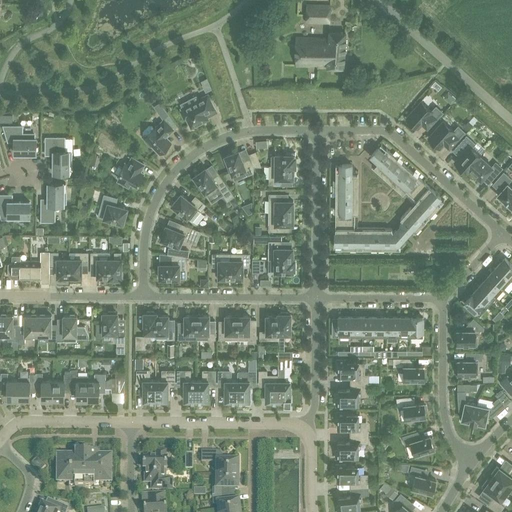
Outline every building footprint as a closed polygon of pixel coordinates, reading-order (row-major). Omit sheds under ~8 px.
[(330,2),(306,1),(306,23),(329,23),(330,2)] [(344,67),(345,31),(329,31),(329,37),(296,36),(296,64),(327,65),(327,66),(344,67)] [(200,80),(202,84),(201,85),(205,92),(211,89),(206,77),(200,80)] [(448,92),(443,97),(450,103),(455,98),(448,92)] [(186,117),(191,127),(208,119),(205,114),(209,112),(206,106),(212,103),(208,94),(198,99),(196,95),(187,100),(189,104),(181,108),(182,109),(180,110),(184,118),(186,117)] [(406,117),(417,128),(421,123),(427,128),(442,112),(435,106),(431,111),(421,101),(406,117)] [(165,105),(160,107),(163,116),(169,114),(165,105)] [(143,133),(146,136),(144,137),(146,139),(145,141),(150,146),(151,145),(160,153),(171,142),(166,136),(173,129),(164,119),(156,127),(156,126),(155,127),(152,125),(149,125),(143,130),(143,133)] [(428,137),(439,147),(444,143),(449,148),(464,131),(458,126),(454,131),(443,121),(428,137)] [(22,126),(4,126),(8,140),(14,140),(14,152),(36,152),(36,137),(34,137),(34,133),(22,133),(22,126)] [(454,161),(465,171),(480,155),(471,147),(475,143),(466,135),(453,150),(459,156),(454,161)] [(46,137),(46,153),(54,153),(54,172),(71,172),(71,152),(68,152),(68,150),(64,150),(64,137),(46,137)] [(379,146),(370,155),(372,157),(379,164),(377,166),(383,172),(397,158),(386,148),(384,151),(379,146)] [(251,159),(250,159),(243,162),(238,150),(225,155),(226,158),(224,158),(227,165),(228,165),(232,174),(240,171),(242,177),(253,175),(253,166),(251,159)] [(255,151),(249,154),(250,159),(251,159),(253,166),(261,166),(255,151)] [(96,156),(96,153),(92,152),(89,164),(97,166),(99,156),(96,156)] [(269,166),(295,166),(295,152),(286,152),(286,154),(275,154),(275,156),(271,156),(271,166),(269,166)] [(480,155),(465,171),(466,171),(468,168),(481,179),(482,178),(484,179),(487,176),(491,180),(502,168),(495,162),(492,166),(480,155)] [(118,178),(128,184),(130,181),(137,185),(143,173),(140,171),(144,164),(132,157),(128,164),(125,163),(118,174),(120,175),(118,178)] [(397,158),(383,172),(390,178),(393,176),(396,179),(402,173),(408,167),(397,158)] [(336,170),(335,185),(356,185),(356,176),(352,176),(352,164),(339,164),(339,170),(336,170)] [(295,166),(269,166),(269,185),(282,185),(282,178),(293,178),(293,167),(295,167),(295,166)] [(213,178),(205,167),(193,176),(195,178),(193,179),(198,185),(199,184),(208,197),(220,189),(227,200),(234,196),(218,174),(213,178)] [(402,173),(396,179),(400,182),(397,185),(404,191),(405,190),(418,177),(408,167),(402,173)] [(503,171),(494,182),(502,189),(497,194),(511,207),(511,187),(507,183),(511,178),(503,171)] [(418,177),(405,190),(409,194),(407,196),(412,201),(413,201),(412,201),(414,199),(416,201),(430,187),(418,177)] [(49,199),(42,199),(42,220),(54,220),(54,204),(63,204),(63,202),(65,202),(65,182),(49,182),(49,199)] [(335,185),(335,199),(344,199),(352,199),(352,194),(355,194),(356,185),(335,185)] [(430,187),(416,201),(419,203),(417,205),(426,213),(429,216),(440,204),(437,202),(441,197),(430,187)] [(191,201),(181,193),(172,204),(174,206),(172,207),(178,212),(179,211),(187,217),(196,206),(201,210),(205,204),(195,196),(191,201)] [(269,193),(269,212),(293,212),(293,200),(277,200),(277,194),(269,193)] [(0,194),(0,212),(2,218),(30,218),(30,201),(11,201),(11,194),(0,194)] [(121,222),(123,223),(127,208),(115,204),(117,198),(104,194),(98,216),(113,220),(113,222),(120,224),(121,222)] [(229,201),(234,207),(239,203),(235,197),(229,201)] [(335,213),(354,213),(355,213),(355,203),(352,203),(352,199),(344,199),(335,199),(335,213)] [(252,201),(242,205),(248,214),(252,212),(252,201)] [(411,206),(400,218),(402,220),(403,221),(412,229),(415,232),(426,220),(423,217),(426,213),(417,205),(414,209),(411,206)] [(204,211),(211,217),(215,213),(208,207),(204,211)] [(293,212),(269,212),(269,230),(288,231),(288,224),(293,224),(293,212)] [(335,213),(335,228),(354,228),(354,225),(357,225),(357,226),(358,226),(358,225),(358,218),(354,218),(354,213),(335,213)] [(408,234),(412,229),(403,221),(399,225),(406,231),(408,234)] [(201,231),(180,223),(178,230),(166,225),(161,238),(163,239),(162,241),(169,244),(170,242),(179,246),(182,238),(196,244),(201,231)] [(335,228),(335,244),(341,244),(341,248),(357,248),(357,247),(357,244),(357,232),(354,232),(354,228),(335,228)] [(357,232),(357,244),(358,244),(362,244),(362,248),(378,248),(378,228),(362,228),(362,232),(358,232),(357,232)] [(378,228),(378,248),(395,248),(404,239),(404,238),(395,230),(393,232),(393,231),(391,228),(385,228),(378,228)] [(269,241),(269,259),(295,259),(293,259),(293,247),(281,247),(281,241),(269,241)] [(168,247),(167,254),(172,255),(178,255),(179,248),(168,247)] [(30,260),(30,278),(41,278),(41,272),(49,272),(50,251),(40,251),(40,260),(30,260)] [(57,276),(69,276),(69,258),(58,258),(58,252),(51,252),(51,265),(58,265),(57,276)] [(69,258),(69,276),(81,276),(82,260),(88,260),(88,252),(76,252),(76,258),(69,258)] [(109,278),(109,258),(98,258),(98,252),(91,252),(91,265),(97,265),(97,278),(105,278),(105,276),(109,276),(109,278)] [(109,258),(109,278),(123,278),(123,269),(121,269),(121,258),(121,252),(115,252),(115,258),(109,258)] [(226,277),(230,277),(230,253),(230,259),(225,259),(225,253),(212,253),(212,266),(218,266),(218,279),(226,279),(226,277)] [(230,253),(230,277),(235,277),(235,279),(242,279),(242,266),(249,266),(249,253),(230,253)] [(489,263),(495,258),(491,253),(485,258),(489,263)] [(12,273),(20,273),(20,278),(30,278),(30,260),(20,260),(20,255),(12,255),(12,273)] [(185,257),(172,255),(172,257),(172,263),(159,263),(159,278),(162,278),(162,280),(169,280),(169,278),(179,278),(179,270),(185,270),(185,257)] [(511,263),(505,257),(496,266),(511,280),(511,278),(511,263)] [(269,259),(269,264),(269,271),(275,271),(285,271),(285,273),(294,273),(295,259),(269,259)] [(198,260),(197,269),(207,269),(207,260),(198,260)] [(496,266),(488,275),(503,288),(511,280),(496,266)] [(488,275),(480,284),(495,297),(503,288),(488,275)] [(480,284),(472,293),(487,306),(495,297),(480,284)] [(487,306),(472,293),(464,302),(479,316),(487,306)] [(125,352),(125,336),(117,335),(118,332),(118,312),(116,312),(116,311),(109,310),(109,312),(104,312),(103,332),(112,332),(112,341),(117,341),(117,352),(125,352)] [(499,310),(496,314),(500,318),(504,314),(499,310)] [(150,332),(156,333),(156,315),(156,313),(154,313),(154,311),(147,311),(147,312),(144,312),(144,332),(144,336),(136,336),(136,348),(145,348),(145,341),(150,342),(150,332)] [(278,313),(278,339),(279,339),(279,335),(289,335),(289,333),(290,333),(290,313),(288,313),(288,311),(281,311),(281,313),(278,313)] [(0,314),(0,334),(8,334),(8,340),(19,340),(19,313),(13,313),(13,314),(0,314)] [(19,313),(19,340),(19,343),(25,343),(25,338),(31,338),(31,334),(38,334),(38,314),(25,314),(25,313),(19,313)] [(260,339),(278,339),(278,313),(278,315),(266,315),(266,331),(260,331),(260,339)] [(38,314),(38,334),(46,334),(46,340),(57,341),(57,318),(57,323),(51,323),(51,314),(38,314)] [(57,318),(57,341),(57,338),(63,338),(63,334),(77,334),(77,338),(89,338),(89,335),(84,325),(77,325),(77,315),(63,314),(63,318),(57,318)] [(185,332),(197,333),(197,315),(185,314),(185,332),(178,332),(178,338),(185,339),(185,332)] [(500,318),(496,314),(492,318),(497,322),(500,318)] [(156,315),(156,333),(167,333),(167,339),(174,339),(174,326),(175,319),(168,319),(168,315),(156,315)] [(209,315),(197,315),(197,333),(197,339),(215,339),(215,332),(209,332),(209,315)] [(219,339),(238,339),(238,315),(226,315),(226,320),(219,320),(219,339)] [(238,315),(238,339),(249,339),(249,341),(256,342),(256,319),(250,319),(250,315),(238,315)] [(338,336),(350,336),(350,316),(338,316),(338,336)] [(350,316),(350,336),(362,336),(362,316),(350,316)] [(362,316),(362,336),(374,336),(374,316),(362,316)] [(374,316),(374,336),(386,337),(386,316),(374,316)] [(386,316),(386,337),(398,337),(398,316),(386,316)] [(398,316),(398,337),(410,337),(410,317),(398,316)] [(410,317),(410,337),(422,337),(423,317),(410,317)] [(477,337),(475,337),(475,330),(483,330),(483,327),(473,318),(468,324),(468,330),(457,330),(457,332),(455,332),(455,339),(457,339),(457,346),(475,346),(475,345),(477,345),(477,337)] [(458,369),(458,375),(478,375),(478,360),(482,360),(482,353),(470,352),(470,359),(458,359),(458,362),(456,362),(456,369),(458,369)] [(498,354),(498,372),(505,372),(506,364),(506,355),(498,354)] [(272,403),(278,403),(278,358),(278,376),(267,376),(267,371),(259,371),(259,385),(266,385),(266,401),(272,401),(272,403)] [(278,358),(278,403),(291,403),(291,396),(290,396),(290,381),(283,381),(283,379),(284,377),(284,373),(284,371),(284,369),(284,367),(283,366),(292,366),(292,358),(278,358)] [(404,381),(424,381),(424,375),(426,375),(426,368),(424,368),(424,365),(409,365),(409,358),(393,358),(393,365),(404,366),(404,381)] [(354,376),(354,383),(368,383),(368,375),(364,375),(364,364),(358,364),(358,362),(346,362),(346,359),(336,359),(336,367),(338,367),(338,376),(354,376)] [(53,399),(64,399),(64,391),(70,391),(71,370),(70,370),(70,371),(65,371),(65,373),(64,373),(64,380),(53,380),(53,399)] [(70,391),(70,393),(76,393),(76,399),(88,399),(88,380),(88,375),(77,375),(77,372),(77,370),(71,370),(70,391)] [(149,402),(156,402),(156,380),(150,380),(150,370),(137,370),(137,384),(144,384),(143,400),(149,400),(149,402)] [(156,380),(156,402),(162,402),(162,400),(168,400),(168,384),(175,384),(175,370),(167,370),(167,375),(162,375),(162,380),(156,380)] [(190,402),(196,402),(196,380),(190,380),(190,370),(177,370),(177,384),(184,384),(184,400),(190,400),(190,402)] [(196,380),(196,402),(202,402),(202,400),(208,400),(209,384),(216,384),(216,370),(203,370),(203,380),(196,380)] [(231,402),(237,403),(237,380),(231,380),(231,375),(226,375),(226,370),(218,370),(218,384),(225,384),(225,400),(231,400),(231,402)] [(237,371),(237,380),(237,403),(243,403),(243,401),(249,401),(249,385),(256,385),(256,370),(249,370),(249,371),(237,371)] [(1,390),(7,390),(7,399),(18,399),(18,380),(8,380),(8,372),(1,372),(1,390)] [(18,380),(18,399),(30,399),(30,391),(36,391),(36,390),(36,372),(36,373),(29,373),(29,380),(18,380)] [(36,372),(36,390),(42,390),(42,399),(53,399),(53,380),(42,380),(42,372),(36,372)] [(88,380),(88,399),(99,399),(99,391),(105,391),(105,373),(94,372),(94,380),(88,380)] [(111,377),(111,381),(111,392),(125,392),(125,373),(117,373),(117,377),(111,377)] [(511,377),(511,379),(507,374),(499,381),(508,392),(511,388),(511,377)] [(368,383),(354,383),(354,390),(338,389),(338,398),(336,398),(336,406),(346,406),(346,404),(358,404),(358,396),(363,396),(363,390),(368,390),(368,383)] [(469,384),(458,384),(458,395),(459,410),(463,411),(461,419),(468,420),(468,422),(473,423),(477,404),(465,402),(465,391),(470,391),(469,384)] [(477,404),(473,423),(478,424),(478,422),(485,424),(486,416),(491,417),(495,413),(510,400),(501,389),(496,394),(498,397),(493,402),(494,404),(491,407),(477,404)] [(405,420),(425,418),(425,412),(427,411),(426,404),(424,405),(423,402),(409,404),(408,397),(396,398),(397,405),(404,404),(405,420)] [(354,428),(354,435),(368,435),(368,428),(364,428),(364,422),(358,422),(358,414),(338,414),(338,428),(354,428)] [(415,456),(434,450),(432,444),(434,443),(432,437),(430,437),(430,435),(416,439),(414,432),(402,436),(404,443),(410,441),(415,456)] [(368,435),(354,435),(354,442),(338,442),(338,450),(335,450),(335,458),(346,458),(346,456),(358,456),(358,443),(368,443),(368,435)] [(58,456),(58,483),(75,484),(75,487),(94,487),(94,484),(111,484),(111,457),(93,457),(93,449),(92,449),(90,449),(89,450),(87,450),(85,451),(85,453),(77,453),(77,457),(58,456)] [(218,468),(218,475),(238,475),(238,474),(239,474),(239,460),(234,460),(234,462),(224,462),(218,456),(218,452),(201,452),(201,463),(212,463),(218,468)] [(144,470),(145,470),(165,470),(167,470),(167,457),(165,457),(165,454),(156,454),(156,457),(144,457),(144,470)] [(32,463),(41,472),(46,467),(37,458),(32,463)] [(407,471),(409,464),(398,463),(397,469),(407,471)] [(353,480),(354,488),(368,487),(367,480),(367,474),(358,474),(358,466),(346,466),(346,464),(336,464),(336,472),(338,472),(338,480),(353,480)] [(412,489),(431,494),(433,488),(434,489),(436,482),(434,482),(435,479),(421,475),(423,469),(411,465),(410,472),(416,474),(412,489)] [(493,475),(491,477),(508,489),(511,483),(511,470),(509,475),(496,465),(491,473),(493,475)] [(145,470),(145,483),(152,483),(152,490),(172,490),(172,479),(165,479),(165,470),(145,470)] [(215,488),(215,497),(235,495),(235,489),(238,489),(238,484),(239,484),(239,477),(238,477),(238,475),(218,475),(217,488),(215,488)] [(508,489),(491,477),(490,479),(487,477),(481,485),(494,495),(488,503),(499,511),(503,506),(498,502),(508,489)] [(368,487),(354,488),(354,495),(338,497),(339,505),(337,505),(338,511),(348,511),(348,510),(360,509),(358,495),(369,494),(368,487)] [(394,498),(398,493),(397,492),(392,487),(391,487),(387,492),(394,498)] [(395,511),(412,511),(407,507),(411,502),(400,493),(392,503),(398,508),(395,511)] [(143,511),(166,511),(166,502),(165,502),(164,494),(151,495),(151,503),(144,503),(145,511),(143,511)] [(235,495),(215,497),(213,497),(214,505),(218,505),(219,511),(240,511),(240,506),(239,506),(238,502),(236,502),(235,495)]
